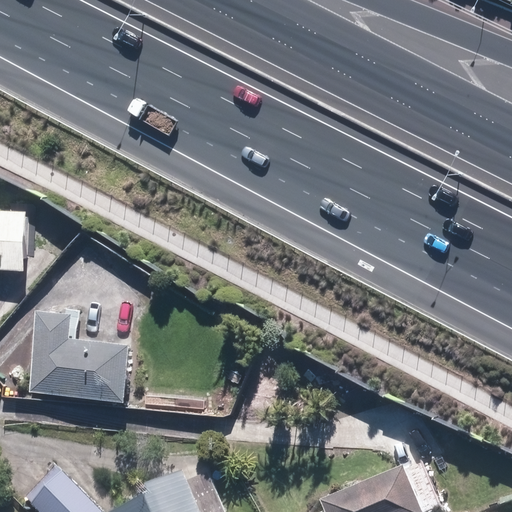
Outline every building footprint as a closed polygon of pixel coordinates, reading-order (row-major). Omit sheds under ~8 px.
[(0,272),(24,274),(26,214),(0,213),(0,272)] [(30,393),(124,404),(130,348),(70,341),(73,317),(39,313),(30,393)] [(436,511),(439,511),(421,468),(404,475),(402,471),(320,504),(323,511),(436,511)] [(94,511),(56,472),(25,502),(35,511),(94,511)] [(143,505),(123,511),(223,511),(209,476),(184,485),(182,479),(144,493),(146,499),(141,501),(143,505)]
